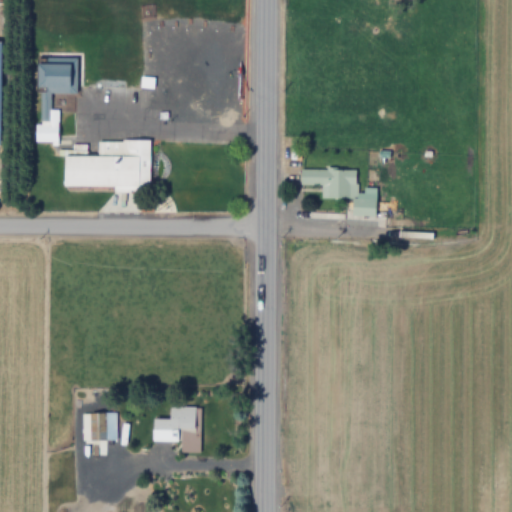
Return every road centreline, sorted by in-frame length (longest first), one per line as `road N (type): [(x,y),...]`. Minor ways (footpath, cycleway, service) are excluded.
road 1 (tertiary): [(263,511),(267,0)]
road 2 (residential): [(0,223),(267,227)]
